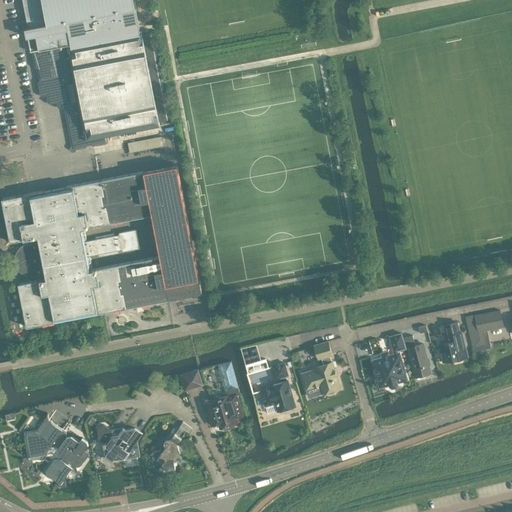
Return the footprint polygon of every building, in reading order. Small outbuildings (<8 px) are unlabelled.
[(23,0),(31,36),(34,51),(32,53),(35,65),(37,67),(40,79),(38,81),(40,93),(42,95),(47,94),(47,98),(53,102),(57,101),(58,105),(60,107),(64,106),(66,115),(69,133),(71,144),(70,146),(70,148),(74,150),(75,150),(77,147),(86,146),(88,143),(90,143),(93,144),(106,142),(108,139),(107,134),(160,124),(160,123),(159,119),(167,117),(169,115),(167,106),(165,105),(164,103),(166,100),(164,92),(162,90),(162,88),(163,86),(161,77),(159,75),(159,73),(160,71),(159,62),(156,60),(156,59),(157,56),(156,47),(153,46),(153,44),(155,41),(153,33),(150,31),(142,33),(141,28),(140,28),(137,15),(135,5),(134,0),(23,0)] [(162,134),(128,141),(130,150),(164,144),(162,134)] [(169,297),(202,291),(177,163),(144,169),(100,178),(2,197),(2,199),(10,238),(10,240),(36,235),(37,238),(33,239),(30,240),(27,241),(24,243),(21,246),(18,251),(17,255),(17,258),(18,262),(20,266),(22,269),(26,272),(31,274),(34,274),(36,274),(44,273),(44,276),(18,281),(19,283),(27,325),(127,305),(169,297)] [(499,308),(465,314),(466,318),(473,348),(490,345),(486,328),(503,324),(499,308)] [(447,340),(440,342),(443,358),(451,356),(452,358),(453,357),(453,356),(459,354),(459,356),(467,354),(461,330),(459,330),(457,320),(445,322),(448,333),(446,334),(447,340)] [(402,331),(390,334),(394,349),(398,348),(406,346),(402,331)] [(412,333),(403,335),(406,346),(408,345),(415,374),(430,371),(422,341),(415,343),(412,333)] [(315,368),(302,372),(307,387),(320,383),(322,391),(326,389),(327,391),(329,391),(333,390),(335,389),(335,386),(339,385),(331,360),(329,353),(331,353),(327,339),(314,343),(318,357),(321,356),(323,363),(315,366),(315,368)] [(395,353),(375,358),(377,368),(377,369),(378,373),(379,374),(382,384),(390,382),(390,384),(392,384),(397,383),(398,381),(398,379),(406,377),(399,351),(395,353)] [(261,358),(246,362),(248,372),(269,366),(266,356),(261,358)] [(213,400),(206,402),(212,423),(219,421),(220,426),(223,425),(223,427),(225,427),(233,425),(234,423),(233,422),(237,421),(235,416),(239,415),(242,410),(240,406),(238,405),(235,394),(237,393),(236,393),(241,391),(239,384),(232,357),(218,361),(226,388),(227,393),(219,396),(218,395),(214,396),(213,397),(212,398),(213,400)] [(271,386),(261,389),(265,404),(266,404),(268,410),(277,407),(278,409),(295,403),(287,379),(286,374),(288,373),(284,361),(272,365),(275,377),(278,376),(280,381),(270,384),(271,386)] [(190,371),(181,373),(185,385),(185,388),(195,385),(202,383),(197,368),(190,371)] [(36,428),(24,430),(29,458),(43,456),(51,445),(57,444),(66,451),(60,457),(53,459),(45,470),(56,478),(65,476),(72,466),(81,464),(89,452),(85,449),(88,443),(87,440),(83,436),(80,440),(50,418),(48,411),(36,428)] [(91,415),(87,420),(92,424),(95,418),(91,415)] [(152,450),(150,453),(163,463),(164,469),(175,467),(174,461),(179,454),(178,445),(177,444),(186,431),(188,432),(189,431),(191,428),(183,421),(170,437),(164,439),(164,440),(165,444),(161,450),(160,449),(152,450)] [(100,423),(98,427),(100,438),(105,441),(103,442),(105,455),(112,459),(139,455),(137,440),(143,433),(135,427),(129,428),(124,425),(112,428),(103,422),(100,423)]
